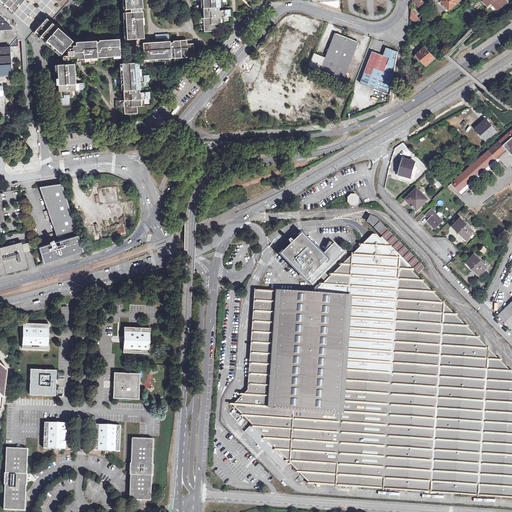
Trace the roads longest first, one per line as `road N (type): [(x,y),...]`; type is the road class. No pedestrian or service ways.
road 1 (unclassified): [(416,101),(342,145),(245,161),(204,186),(193,210),(184,414)]
road 2 (residential): [(188,114),(279,10),(304,7),(372,29),(396,19),(404,0)]
road 3 (residential): [(86,305),(80,498),(89,507),(154,510)]
road 4 (unclassified): [(204,494),(455,511)]
road 5 (unclassified): [(198,489),(215,269)]
road 6 (unclassified): [(484,311),(374,195),(377,142)]
road 7 (secondary): [(416,101),(346,129),(223,147)]
road 8 (secondary): [(226,231),(377,142)]
road 9 (secondary): [(377,142),(511,61)]
road 10 (unclassified): [(191,252),(205,278),(196,399)]
road 11 (secondary): [(129,246),(0,286)]
